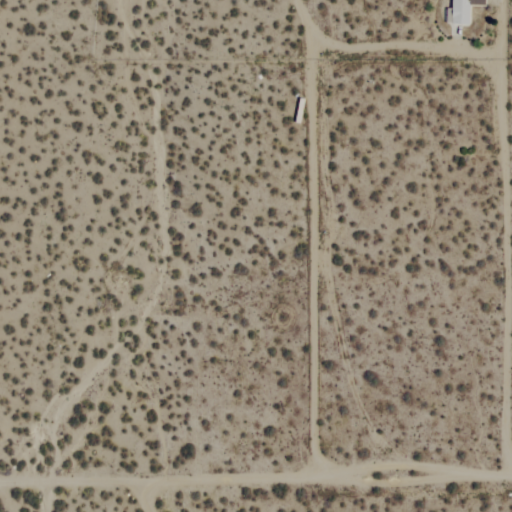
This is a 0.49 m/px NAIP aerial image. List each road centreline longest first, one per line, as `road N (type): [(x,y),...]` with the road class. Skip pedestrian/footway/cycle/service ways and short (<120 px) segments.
road 1 (track): [(318,473),(310,59),(319,45),(335,44),(454,48),(500,59),(508,474)]
road 2 (residential): [(0,473),(511,474)]
road 3 (track): [(319,45),(295,0),(500,7),(500,59)]
